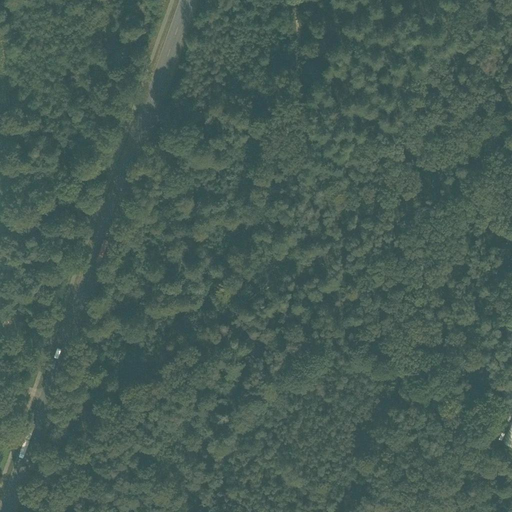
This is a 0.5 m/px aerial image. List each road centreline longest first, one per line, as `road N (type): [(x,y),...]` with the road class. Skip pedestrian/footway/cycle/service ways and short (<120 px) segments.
road 1 (track): [(59,469),(213,352),(302,78),(294,0)]
road 2 (primary): [(26,452),(187,0)]
road 3 (track): [(511,120),(301,294),(213,352)]
road 4 (unclassified): [(139,511),(26,452)]
